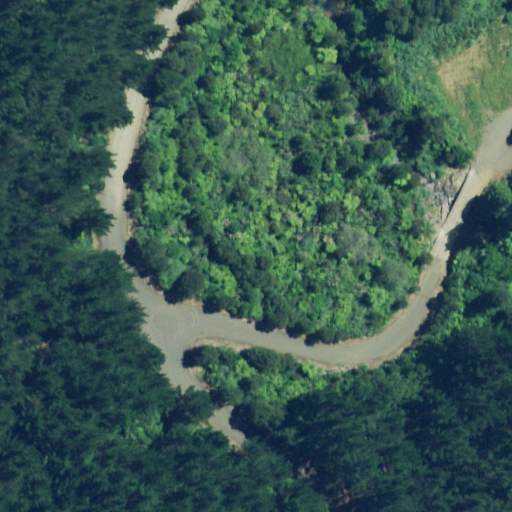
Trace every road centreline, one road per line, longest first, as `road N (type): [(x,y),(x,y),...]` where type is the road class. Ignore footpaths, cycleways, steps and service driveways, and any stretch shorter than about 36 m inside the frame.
road 1 (unclassified): [(329,511),(237,422),(147,313),(121,263),(109,164),(136,60),(165,0)]
road 2 (track): [(511,159),(492,161),(479,177),(406,317),(372,344),(301,345),(147,313)]
